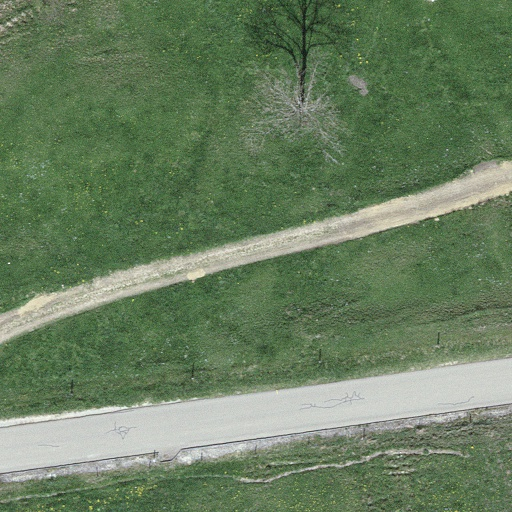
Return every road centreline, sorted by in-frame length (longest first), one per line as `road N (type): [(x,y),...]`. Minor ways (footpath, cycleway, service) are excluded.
road 1 (track): [(0,328),(115,284),(397,214),(511,176)]
road 2 (tertiary): [(511,382),(0,450)]
